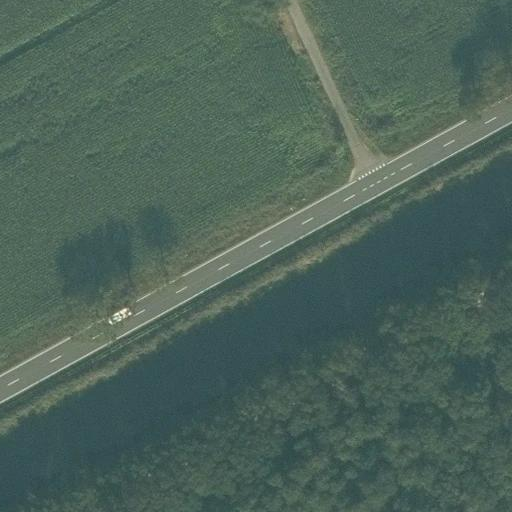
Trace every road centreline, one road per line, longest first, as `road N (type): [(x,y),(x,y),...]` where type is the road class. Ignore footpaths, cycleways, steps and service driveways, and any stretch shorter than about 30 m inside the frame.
road 1 (track): [(511,280),(88,511)]
road 2 (primary): [(0,391),(378,184)]
road 3 (unclassified): [(378,184),(292,0)]
road 4 (primary): [(378,184),(511,110)]
